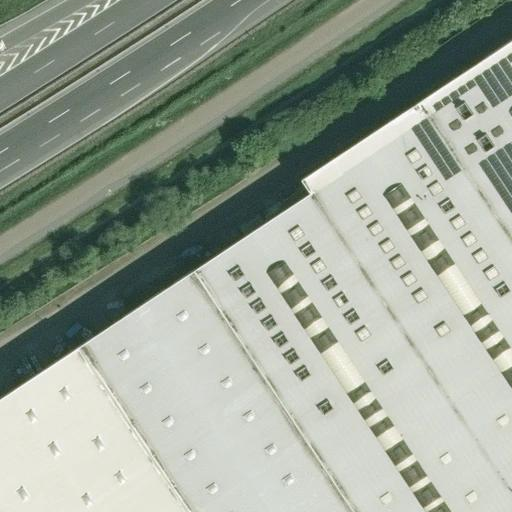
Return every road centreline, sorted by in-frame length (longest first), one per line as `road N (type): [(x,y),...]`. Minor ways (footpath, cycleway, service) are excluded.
road 1 (unclassified): [(0,248),(373,0)]
road 2 (motorway): [(0,154),(241,0)]
road 3 (motorway): [(149,0),(0,93)]
